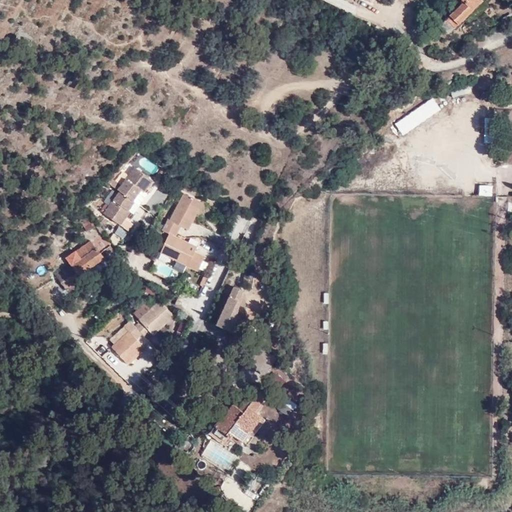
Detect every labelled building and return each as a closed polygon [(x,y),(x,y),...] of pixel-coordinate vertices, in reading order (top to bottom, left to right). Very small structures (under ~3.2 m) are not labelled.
[(462,0),(464,2),(447,18),(447,19),(455,27),(483,0),(482,0),(462,0)] [(409,31),(421,43),(435,31),(423,18),(409,31)] [(447,19),(440,25),(448,33),(455,27),(447,19)] [(405,116),(394,123),(402,135),(413,128),(405,116)] [(484,117),(483,143),(497,144),(497,118),(484,117)] [(152,176),(159,166),(143,155),(135,166),(152,176)] [(134,167),(118,188),(120,190),(135,200),(138,203),(145,193),(143,192),(152,180),(134,167)] [(168,174),(177,179),(175,182),(178,183),(181,177),(170,171),(168,174)] [(478,185),(478,197),(492,197),(493,186),(478,185)] [(132,221),(125,217),(130,210),(133,213),(140,204),(138,203),(135,200),(120,190),(104,211),(120,223),(126,228),(132,221)] [(195,215),(201,203),(182,193),(169,221),(167,220),(163,228),(176,234),(180,226),(188,230),(195,215)] [(201,203),(195,215),(199,217),(205,205),(201,203)] [(176,234),(163,228),(162,231),(169,234),(161,252),(197,270),(203,256),(194,251),(196,247),(176,237),(177,234),(176,234)] [(72,262),(57,273),(69,290),(84,280),(79,273),(104,256),(101,252),(112,245),(104,233),(94,242),(93,240),(69,257),(72,262)] [(234,332),(243,289),(235,286),(224,312),(227,313),(221,326),(234,332)] [(151,308),(139,319),(141,321),(136,326),(145,337),(151,331),(154,334),(174,315),(160,300),(151,308)] [(146,302),(134,313),(139,319),(151,308),(146,302)] [(221,326),(227,313),(224,312),(218,325),(221,326)] [(129,331),(112,346),(128,364),(145,348),(129,331)] [(266,375),(276,361),(261,349),(251,363),(266,375)] [(274,388),(287,390),(289,375),(276,374),(274,388)] [(228,408),(216,426),(232,438),(234,435),(244,442),(251,432),(255,435),(266,420),(256,413),(270,395),(255,384),(251,391),(253,393),(251,396),(247,396),(242,404),(243,408),(241,409),(234,404),(230,410),(228,408)] [(232,438),(216,426),(210,433),(226,445),(232,438)]
